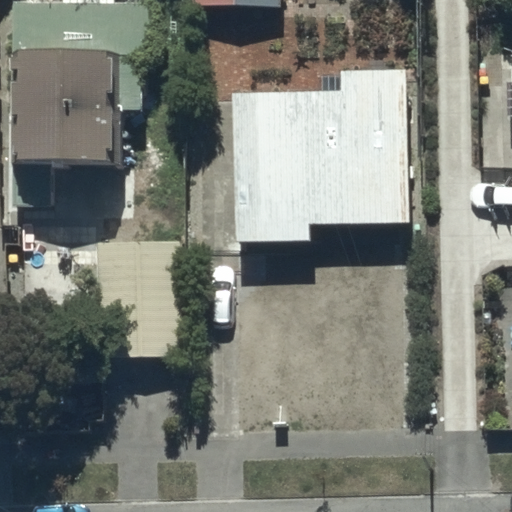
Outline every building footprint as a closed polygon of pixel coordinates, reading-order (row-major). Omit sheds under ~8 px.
[(53,0),(54,16),(0,16),(0,209),(0,218),(51,216),(50,186),(113,183),(111,122),(131,121),(129,63),(158,62),(157,12),(102,14),(101,0),(53,0)] [(271,0),(176,0),(175,15),(271,17),(271,0)] [(511,68),(506,69),(506,91),(497,91),(498,125),(501,125),(503,385),(511,384),(511,68)] [(396,235),(392,83),(312,83),(311,106),(222,105),(220,253),(298,254),(298,234),(396,235)] [(170,254),(89,256),(92,368),(174,366),(170,254)] [(361,311),(275,317),(281,402),(367,396),(361,311)]
